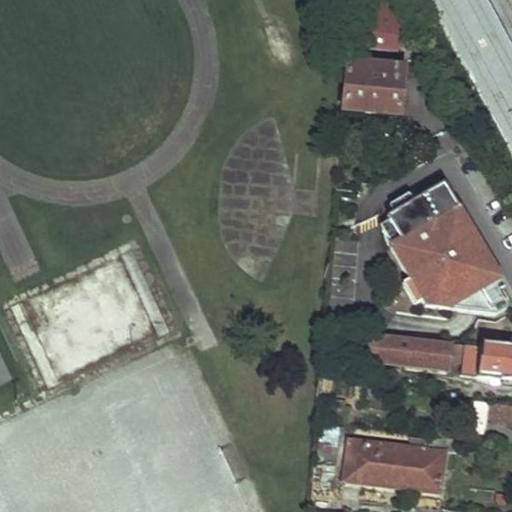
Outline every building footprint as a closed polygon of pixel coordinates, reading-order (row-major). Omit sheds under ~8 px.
[(341,111),(400,115),(404,70),(399,70),(399,61),(396,39),(396,36),(390,15),(357,12),(357,0),(354,0),(348,55),(379,58),(378,68),(346,64),(341,111)] [(419,303),(422,309),(492,318),(504,311),(494,294),(479,268),(485,263),(477,250),(471,253),(458,232),(448,215),(454,211),(439,186),(383,220),(397,243),(386,250),(405,281),(406,282),(412,278),(424,299),(418,302),(419,303)] [(382,241),(386,250),(397,243),(383,220),(382,241)] [(471,253),(477,250),(464,228),(458,232),(471,253)] [(501,290),(485,263),(479,268),(494,294),(501,290)] [(412,307),(419,303),(418,302),(424,299),(412,278),(406,282),(405,281),(399,285),(412,307)] [(446,369),(449,346),(369,337),(366,362),(446,372),(446,369)] [(446,369),(461,371),(464,348),(449,346),(446,369)] [(461,376),(477,379),(499,382),(500,379),(511,380),(511,353),(471,348),(464,348),(461,371),(461,376)] [(485,442),(511,445),(511,434),(511,429),(505,427),(508,407),(490,405),(485,442)] [(344,483),(439,495),(444,456),(441,455),(444,439),(425,437),(423,452),(349,444),(344,483)] [(322,479),(332,480),(334,467),(323,465),(322,479)]
